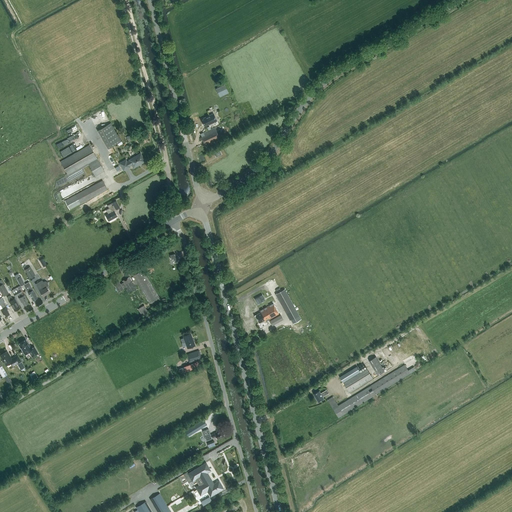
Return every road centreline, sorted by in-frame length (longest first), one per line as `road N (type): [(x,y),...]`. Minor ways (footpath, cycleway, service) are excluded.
road 1 (tertiary): [(202,205),(262,164),(318,84),(462,0)]
road 2 (tertiary): [(277,511),(202,205)]
road 3 (unclassified): [(172,222),(183,238),(256,511)]
road 4 (tertiary): [(202,205),(149,0)]
road 5 (tertiary): [(0,336),(172,222)]
road 6 (track): [(167,167),(127,0)]
